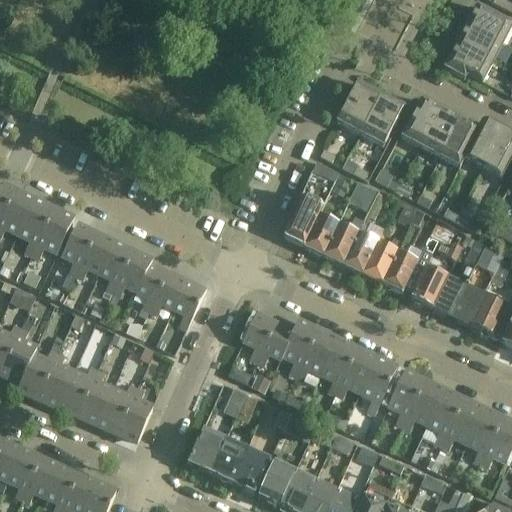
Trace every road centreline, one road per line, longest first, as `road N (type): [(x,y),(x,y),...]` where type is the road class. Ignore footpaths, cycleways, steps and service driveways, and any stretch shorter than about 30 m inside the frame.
road 1 (residential): [(511,126),(346,45),(295,154)]
road 2 (residential): [(511,400),(240,269)]
road 3 (residential): [(240,269),(0,152)]
road 4 (residential): [(146,481),(240,269)]
road 5 (residential): [(0,415),(146,481)]
road 6 (residential): [(240,269),(295,154)]
